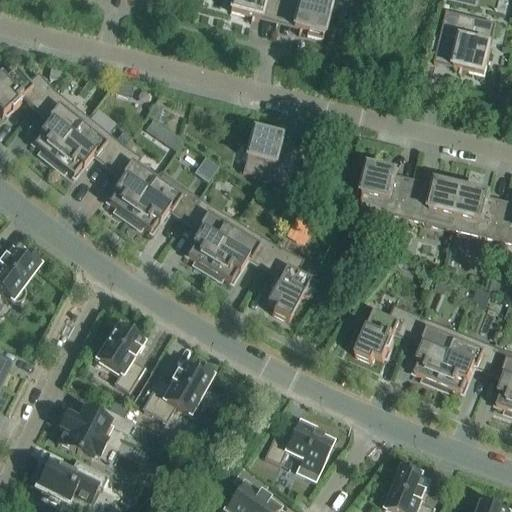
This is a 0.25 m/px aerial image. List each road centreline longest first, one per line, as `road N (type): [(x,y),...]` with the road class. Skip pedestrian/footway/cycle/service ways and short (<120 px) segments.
road 1 (residential): [(511,151),(0,27)]
road 2 (residential): [(109,273),(245,356),(377,421)]
road 3 (residential): [(0,490),(109,273)]
road 4 (residential): [(377,421),(511,472)]
road 5 (residential): [(0,188),(109,273)]
